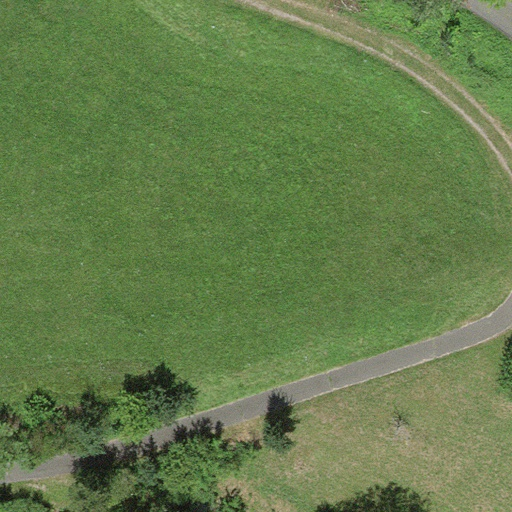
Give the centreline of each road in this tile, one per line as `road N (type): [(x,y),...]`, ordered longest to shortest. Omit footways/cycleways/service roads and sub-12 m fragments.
road 1 (residential): [(0,473),(378,370)]
road 2 (track): [(511,183),(467,115),(409,69),(337,26),(253,0)]
road 3 (track): [(378,370),(474,339),(511,296)]
